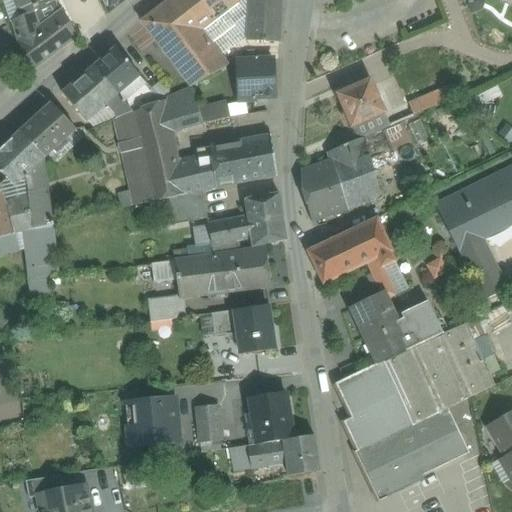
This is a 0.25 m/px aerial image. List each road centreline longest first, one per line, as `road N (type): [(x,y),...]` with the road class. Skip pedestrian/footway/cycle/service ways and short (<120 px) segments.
road 1 (residential): [(346,511),(290,218),(289,109),(303,0)]
road 2 (residential): [(148,0),(0,128)]
